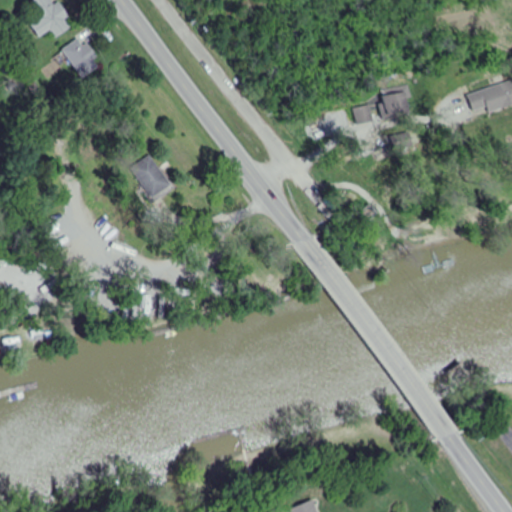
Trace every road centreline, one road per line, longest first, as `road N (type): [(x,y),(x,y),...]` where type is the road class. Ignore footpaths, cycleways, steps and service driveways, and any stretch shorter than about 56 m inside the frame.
road 1 (primary): [(303,239),(122,0)]
road 2 (primary): [(448,434),(303,239)]
